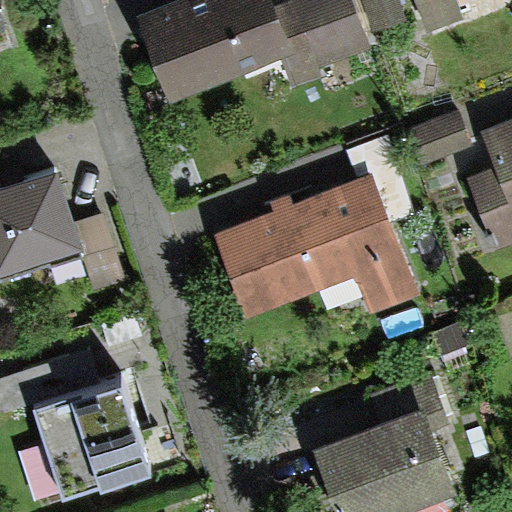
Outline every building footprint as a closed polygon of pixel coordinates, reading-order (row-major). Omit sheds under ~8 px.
[(151,0),(139,5),(172,90),(282,49),(294,80),(325,68),(322,61),(374,41),(358,0),(151,0)] [(402,0),(365,0),(374,24),(407,13),(402,0)] [(419,0),(429,25),(466,11),(461,0),(419,0)] [(461,102),(407,122),(421,158),(474,139),(461,102)] [(468,168),(496,243),(511,237),(511,112),(486,122),(499,157),(468,168)] [(348,143),(358,169),(374,163),(393,216),(418,207),(388,128),(348,143)] [(248,307),(356,267),(373,310),(422,292),(393,216),(374,163),(358,169),(216,222),(248,307)] [(0,187),(0,274),(82,246),(74,220),(58,168),(15,182),(0,187)] [(106,210),(74,220),(82,246),(95,287),(127,277),(106,210)] [(89,343),(68,350),(77,377),(98,370),(89,343)] [(35,393),(64,483),(153,454),(123,362),(98,370),(77,377),(68,350),(38,358),(48,389),(35,393)] [(0,404),(35,393),(48,389),(38,358),(0,370),(0,404)] [(313,433),(341,511),(381,511),(464,483),(441,419),(451,415),(433,365),(380,384),(388,407),(313,433)]
